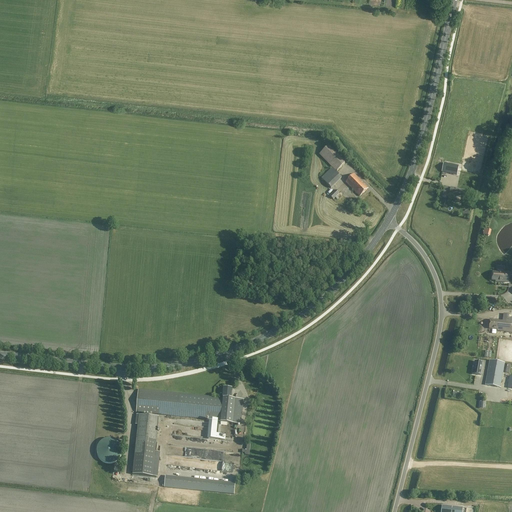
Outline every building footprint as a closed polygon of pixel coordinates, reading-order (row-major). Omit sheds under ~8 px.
[(319,155),(332,168),(321,179),(331,189),(342,178),(336,172),(345,163),(328,146),(319,155)] [(459,166),(444,163),(442,172),(457,175),(459,166)] [(346,183),(360,197),(368,189),(365,186),(364,186),(362,183),(354,174),(346,183)] [(467,199),(468,192),(453,188),(451,196),(467,199)] [(333,200),(339,194),(336,191),(330,196),(333,200)] [(498,281),(498,282),(508,282),(508,273),(503,273),(503,271),(498,271),(498,273),(493,272),(492,280),(498,281)] [(497,331),(511,332),(511,328),(511,318),(509,318),(508,322),(490,320),(489,329),(498,330),(497,331)] [(490,361),(485,385),(500,388),(504,363),(490,361)] [(483,363),(475,362),(473,374),(481,376),(483,363)] [(223,398),(178,394),(139,390),(137,412),(176,416),(204,418),(202,437),(208,437),(208,439),(225,441),(226,435),(220,434),(221,425),(227,425),(227,423),(241,424),(244,400),(231,399),(232,389),(224,388),(223,398)] [(133,475),(153,477),(159,417),(139,415),(133,475)] [(97,449),(97,451),(97,454),(97,456),(99,458),(100,460),(102,462),(104,463),(107,464),(109,464),(112,464),(114,463),(116,462),(118,460),(120,458),(121,456),(122,454),(122,451),(122,449),(121,446),(120,444),(118,442),(116,441),(114,440),(112,439),(109,439),(107,439),(104,440),(102,441),(100,442),(99,444),(97,446),(97,449)] [(164,487),(233,496),(235,483),(165,476),(164,487)]
